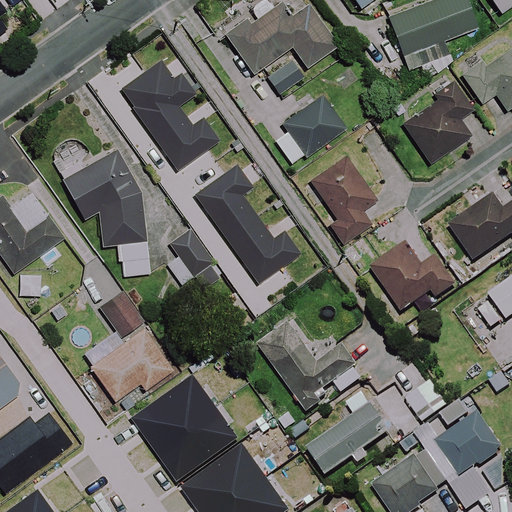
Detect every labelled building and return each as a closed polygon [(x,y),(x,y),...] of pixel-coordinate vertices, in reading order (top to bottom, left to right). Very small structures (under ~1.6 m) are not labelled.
[(0,23),(0,20),(10,13),(0,0),(0,36),(6,32),(0,23)] [(353,0),(360,9),(372,0),(353,0)] [(475,30),(463,0),(438,0),(388,19),(407,70),(444,56),(439,44),(475,30)] [(511,0),(488,0),(499,15),(511,5),(511,0)] [(288,19),(278,5),(250,26),(246,20),(223,37),(251,76),(289,48),(305,70),(336,48),(306,6),(288,19)] [(511,105),(511,48),(463,78),(479,104),(495,95),(505,110),(511,105)] [(302,79),(290,60),(265,77),(277,95),(302,79)] [(188,139),(185,134),(209,117),(178,73),(157,88),(165,99),(126,127),(149,159),(177,140),(180,145),(188,139)] [(470,112),(452,83),(417,105),(421,112),(402,125),(427,165),(468,138),(457,120),(470,112)] [(343,131),(320,98),(282,124),(287,132),(274,141),(292,167),(343,131)] [(136,189),(116,151),(61,180),(83,221),(97,213),(102,248),(117,246),(121,278),(148,274),(136,189)] [(376,202),(347,158),(310,183),(337,223),(332,226),(343,243),(370,225),(361,212),(376,202)] [(11,208),(1,193),(0,193),(0,261),(8,276),(63,243),(34,194),(11,208)] [(511,204),(502,211),(492,197),(447,227),(471,261),(511,234),(511,235),(511,204)] [(222,277),(190,230),(169,244),(178,258),(167,265),(181,286),(194,278),(202,290),(222,277)] [(419,267),(404,244),(369,267),(400,312),(430,292),(434,298),(454,285),(435,256),(419,267)] [(511,315),(511,278),(487,296),(505,321),(511,315)] [(141,322),(121,293),(99,309),(119,337),(141,322)] [(246,310),(234,293),(218,304),(230,321),(246,310)] [(333,382),(340,394),(361,379),(341,349),(313,367),(283,323),(256,341),(303,411),(326,395),(323,389),(333,382)] [(172,371),(144,330),(90,367),(114,401),(140,383),(145,390),(172,371)] [(231,402),(198,360),(143,403),(177,445),(231,402)] [(446,407),(415,362),(390,380),(421,424),(446,407)] [(0,407),(21,393),(3,368),(0,370),(0,407)] [(301,444),(325,477),(352,457),(357,464),(369,455),(364,449),(388,431),(361,393),(346,404),(354,415),(321,439),(317,433),(301,444)] [(72,445),(46,410),(29,423),(27,420),(0,439),(0,488),(4,494),(72,445)] [(239,511),(292,474),(249,414),(186,459),(224,511),(239,511)] [(500,451),(475,415),(372,486),(390,511),(407,511),(447,484),(465,511),(492,492),(475,468),(500,451)] [(79,511),(85,508),(53,465),(0,504),(0,511),(79,511)]
